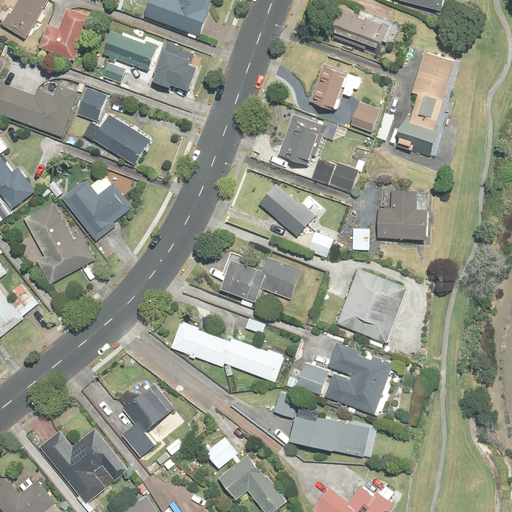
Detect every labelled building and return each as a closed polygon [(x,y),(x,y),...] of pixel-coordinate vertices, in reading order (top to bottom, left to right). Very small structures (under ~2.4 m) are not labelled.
[(51,0),(21,0),(14,13),(12,12),(5,24),(29,38),(51,0)] [(145,6),(130,0),(118,0),(115,7),(139,19),(145,6)] [(153,0),(148,16),(203,36),(213,9),(211,8),(213,0),(153,0)] [(405,0),(447,10),(449,0),(405,0)] [(63,28),(52,23),(43,47),(78,60),(95,16),(70,7),(63,28)] [(343,13),(334,39),(382,56),(384,52),(386,53),(397,25),(373,17),(372,20),(360,16),(361,14),(351,10),(349,16),(343,13)] [(113,27),(104,52),(150,69),(159,44),(113,27)] [(186,45),(168,39),(157,69),(159,70),(156,78),(172,84),(173,81),(191,87),(199,66),(190,63),(194,53),(184,49),(186,45)] [(461,60),(428,51),(416,92),(422,93),(414,122),(407,120),(400,144),(434,154),(461,60)] [(0,112),(65,136),(82,92),(61,84),(57,95),(40,89),(38,95),(6,83),(7,80),(1,78),(7,61),(0,58),(0,112)] [(126,66),(110,61),(105,73),(122,79),(126,66)] [(351,71),(328,62),(313,100),(334,107),(332,103),(341,106),(352,76),(350,76),(351,71)] [(112,95),(91,87),(81,114),(102,121),(112,95)] [(362,99),(356,93),(347,103),(352,109),(362,99)] [(384,108),(363,101),(355,124),(376,132),(384,108)] [(397,116),(387,113),(379,137),(389,141),(397,116)] [(113,114),(98,139),(139,164),(154,139),(113,114)] [(329,126),(297,114),(282,154),(311,165),(314,158),(315,159),(316,156),(318,156),(329,126)] [(0,191),(2,191),(15,208),(39,190),(22,167),(16,171),(0,150),(0,191)] [(362,169),(341,162),(334,184),(355,191),(362,169)] [(90,178),(65,197),(100,240),(119,225),(117,222),(136,206),(117,182),(113,185),(110,180),(109,176),(109,172),(106,176),(102,180),(98,182),(94,184),(90,178)] [(66,192),(57,181),(42,193),(46,199),(55,192),(60,197),(66,192)] [(280,183),(263,203),(301,236),(320,214),(305,202),(304,203),(280,183)] [(382,207),(382,237),(433,238),(434,208),(422,208),(423,190),(395,189),(395,208),(382,207)] [(57,202),(27,218),(48,255),(40,260),(53,284),(99,259),(86,235),(77,240),(57,202)] [(372,228),(356,228),(355,249),(372,250),(372,228)] [(337,238),(318,231),(311,250),(330,257),(337,238)] [(267,270),(237,259),(226,288),(260,301),(265,288),(294,298),(305,269),(272,256),(267,270)] [(0,258),(0,330),(4,336),(27,318),(0,285),(0,280),(11,272),(0,258)] [(414,286),(361,267),(341,323),(393,342),(414,286)] [(269,323),(252,317),(249,327),(266,333),(269,323)] [(232,342),(199,329),(200,327),(183,321),(173,348),(224,366),(226,363),(277,382),(286,357),(284,356),(284,354),(270,349),(269,351),(234,338),(232,342)] [(366,351),(340,342),(331,366),(355,375),(354,379),(337,373),(328,396),(378,414),(397,363),(377,355),(375,359),(364,355),(366,351)] [(333,371),(309,362),(300,385),(324,394),(333,371)] [(158,384),(127,410),(139,424),(126,434),(144,456),(160,444),(150,432),(178,408),(158,384)] [(303,397),(283,391),(276,411),(297,417),(303,397)] [(324,420),(302,415),(296,440),(367,456),(374,427),(325,416),(324,420)] [(63,430),(43,446),(90,503),(109,487),(97,472),(105,465),(118,480),(132,469),(98,428),(76,446),(63,430)] [(179,435),(169,444),(176,452),(186,444),(179,435)] [(228,436),(209,452),(223,468),(242,453),(228,436)] [(168,452),(159,460),(163,465),(166,462),(171,469),(178,463),(168,452)] [(252,454),(223,477),(240,499),(252,490),(269,511),(277,511),(291,501),(271,475),(269,476),(252,454)] [(12,480),(0,489),(0,503),(7,511),(46,511),(59,502),(40,479),(23,493),(12,480)] [(380,495),(366,485),(353,503),(332,488),(316,509),(319,511),(389,511),(392,509),(395,510),(401,502),(384,490),(380,495)] [(161,511),(151,495),(126,511),(127,511),(161,511)]
